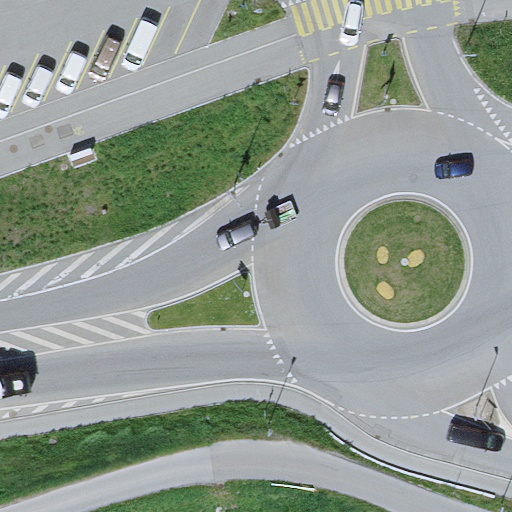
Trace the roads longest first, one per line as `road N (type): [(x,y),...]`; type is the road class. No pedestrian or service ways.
road 1 (residential): [(432,511),(351,476),(243,470),(69,511)]
road 2 (primary): [(0,353),(336,359)]
road 3 (primary): [(298,230),(138,298),(0,337)]
road 4 (tertiary): [(357,0),(341,60),(332,181)]
road 5 (tertiary): [(468,171),(413,0)]
road 6 (residential): [(385,381),(412,423),(455,448),(511,464)]
road 7 (primary): [(468,171),(399,154),(363,162),(332,181)]
road 8 (primary): [(298,230),(296,300),(311,333),(336,359)]
